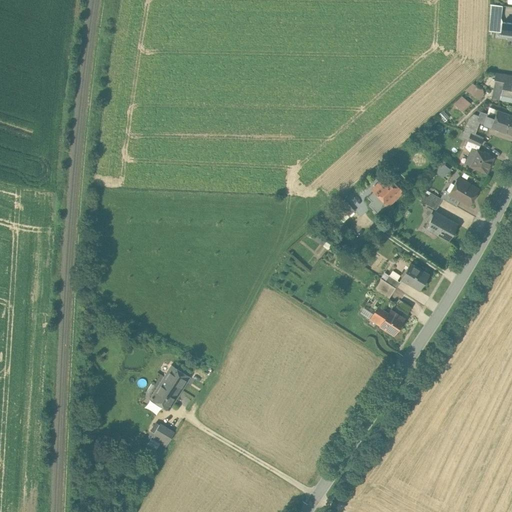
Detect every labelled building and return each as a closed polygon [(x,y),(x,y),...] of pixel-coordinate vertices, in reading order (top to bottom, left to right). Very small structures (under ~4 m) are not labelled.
[(511,75),(499,74),(495,99),(511,102),(511,75)] [(472,82),(467,90),(480,100),(486,91),(472,82)] [(462,95),(455,104),(464,111),(471,102),(462,95)] [(483,124),(511,134),(511,115),(488,108),(483,124)] [(470,164),(490,176),(500,157),(480,146),(470,164)] [(444,162),(437,170),(444,177),(451,168),(444,162)] [(448,193),(475,208),(485,190),(459,175),(448,193)] [(402,190),(390,177),(365,202),(378,214),(402,190)] [(427,191),(423,203),(438,209),(443,197),(427,191)] [(438,212),(428,228),(455,243),(464,227),(438,212)] [(433,274),(412,262),(403,279),(424,291),(433,274)] [(394,270),(391,275),(387,272),(377,288),(392,297),(402,281),(399,279),(402,274),(394,270)] [(383,327),(382,330),(398,339),(409,318),(393,309),(391,313),(380,306),(372,320),(383,327)] [(171,365),(150,399),(169,410),(190,376),(171,365)] [(174,432),(159,424),(151,439),(166,447),(174,432)]
